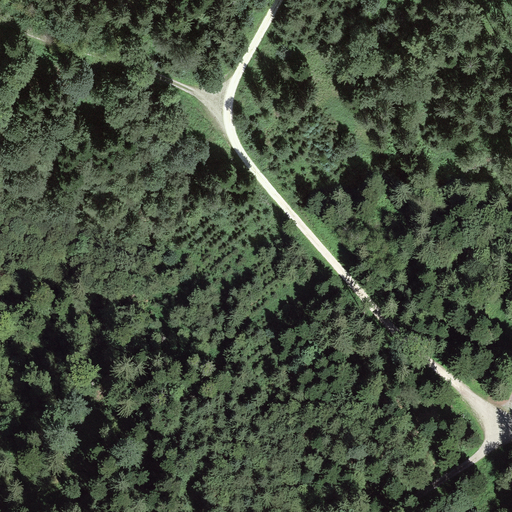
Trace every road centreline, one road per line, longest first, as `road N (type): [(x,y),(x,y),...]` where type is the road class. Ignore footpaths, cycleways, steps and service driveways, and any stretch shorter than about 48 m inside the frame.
road 1 (track): [(510,437),(396,332),(228,137),(228,89),(277,0)]
road 2 (track): [(223,107),(0,14)]
road 3 (track): [(408,511),(510,437)]
